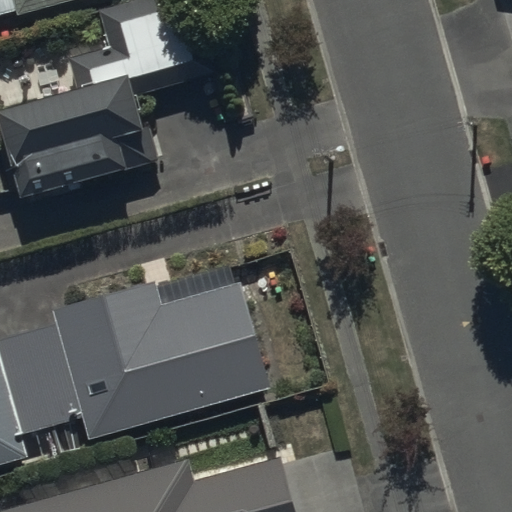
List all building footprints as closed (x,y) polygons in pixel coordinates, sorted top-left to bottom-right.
[(0,0),(0,29),(106,0),(0,0)] [(83,95),(0,118),(24,206),(161,169),(146,112),(227,90),(202,0),(197,0),(101,26),(110,58),(76,67),(83,95)] [(2,350),(27,449),(87,432),(92,450),(278,395),(245,280),(164,304),(161,294),(58,324),(61,333),(2,350)] [(27,449),(2,350),(0,343),(0,474),(32,465),(27,449)] [(296,511),(284,469),(198,493),(192,474),(54,511),(296,511)]
